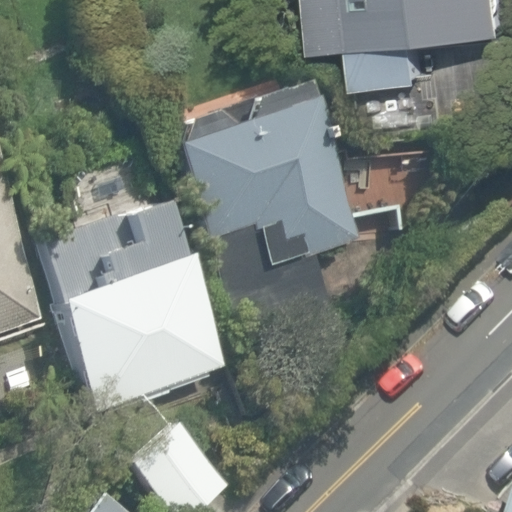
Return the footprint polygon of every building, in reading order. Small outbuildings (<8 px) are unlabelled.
[(359,46),(361,82),(422,78),(438,76),(434,37),(508,31),(505,0),(314,0),(319,49),(359,46)] [(239,99),(236,112),(233,121),(218,127),(198,113),(172,120),(165,145),(161,147),(228,335),(320,303),(304,256),(350,240),(347,232),(391,232),(334,152),(321,158),(293,80),(239,99)] [(42,300),(81,410),(211,365),(168,243),(162,245),(147,200),(108,213),(116,236),(103,241),(93,214),(26,237),(48,298),(42,300)] [(0,328),(37,315),(0,207),(0,328)] [(112,466),(156,511),(184,511),(214,483),(156,423),(112,466)] [(63,511),(108,511),(78,491),(63,511)]
